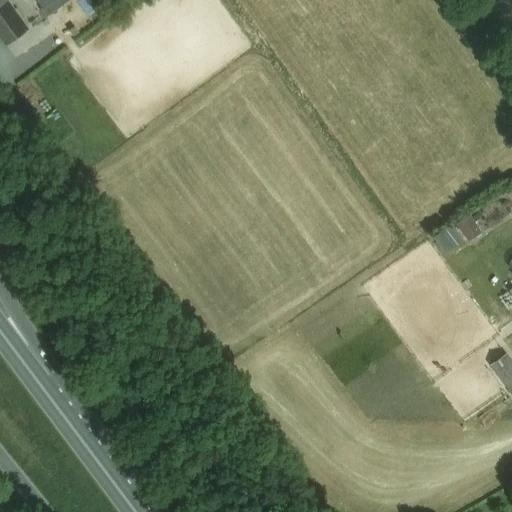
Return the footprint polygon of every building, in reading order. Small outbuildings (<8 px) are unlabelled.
[(4,0),(0,0),(0,33),(9,45),(28,31),(4,0)] [(46,15),(67,0),(52,0),(41,8),(46,15)] [(468,241),(483,232),(471,214),(457,223),(468,241)] [(490,321),(511,312),(507,298),(485,307),(490,321)] [(511,359),(507,353),(490,366),(511,394),(511,359)]
